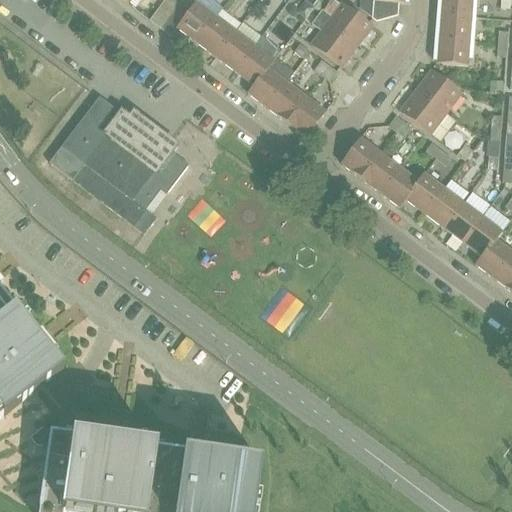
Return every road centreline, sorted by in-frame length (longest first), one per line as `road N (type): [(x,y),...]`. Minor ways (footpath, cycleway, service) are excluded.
road 1 (tertiary): [(419,493),(48,213),(0,155)]
road 2 (residential): [(315,174),(85,0)]
road 3 (residential): [(219,398),(0,227)]
road 4 (residential): [(511,318),(315,174)]
road 5 (residential): [(315,174),(416,33),(419,0)]
